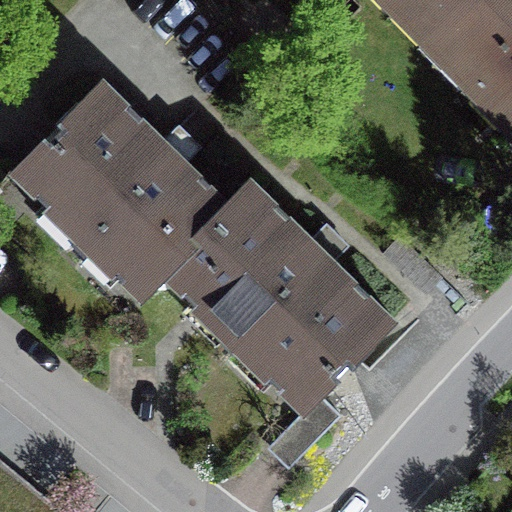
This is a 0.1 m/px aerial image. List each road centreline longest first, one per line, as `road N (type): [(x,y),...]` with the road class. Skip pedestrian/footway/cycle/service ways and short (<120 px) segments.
road 1 (residential): [(204,511),(0,345)]
road 2 (residential): [(511,355),(371,511)]
